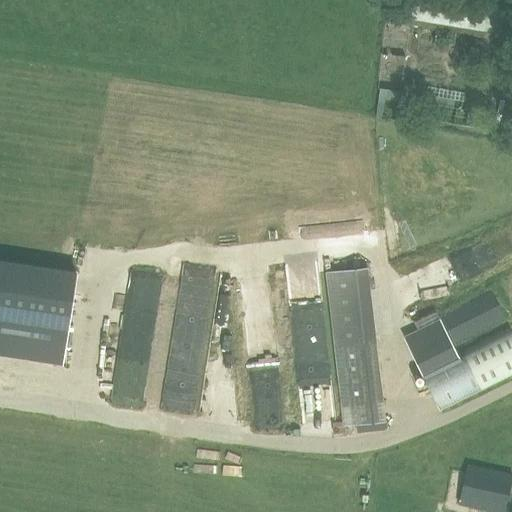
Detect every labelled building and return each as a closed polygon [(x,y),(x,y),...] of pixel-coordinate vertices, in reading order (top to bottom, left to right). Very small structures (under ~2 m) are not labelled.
[(398,0),(395,17),(424,22),(423,27),(482,37),(489,3),(478,0),(398,0)] [(466,267),(509,248),(500,228),(457,246),(466,267)] [(421,263),(429,283),(465,268),(456,248),(421,263)] [(0,259),(0,356),(63,366),(78,271),(0,259)] [(263,281),(239,282),(248,425),(272,424),(263,281)] [(491,290),(438,316),(451,345),(505,320),(491,290)] [(292,413),(312,413),(309,318),(289,318),(292,413)] [(511,376),(511,335),(509,329),(423,371),(442,411),(511,376)] [(222,332),(198,333),(204,420),(228,418),(222,332)] [(416,358),(438,347),(433,337),(411,349),(416,358)] [(376,341),(335,346),(343,425),(385,420),(376,341)] [(287,424),(316,424),(316,414),(287,415),(287,424)] [(511,473),(468,464),(459,504),(492,511),(503,511),(511,476),(511,473)]
